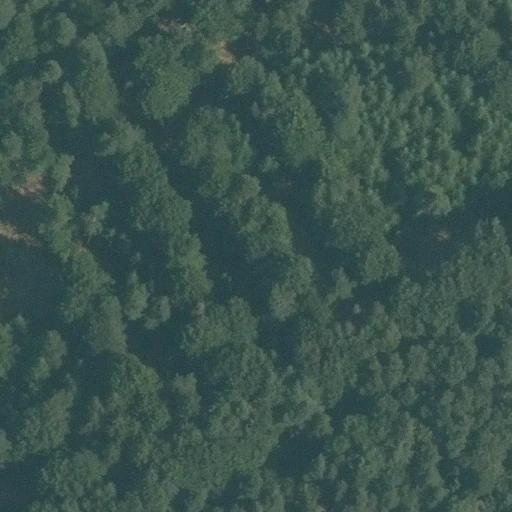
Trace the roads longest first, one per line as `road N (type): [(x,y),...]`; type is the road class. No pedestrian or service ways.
road 1 (track): [(192,511),(511,300)]
road 2 (track): [(0,154),(229,0)]
